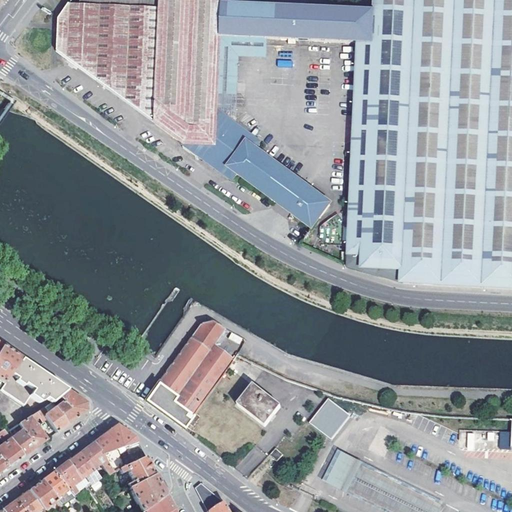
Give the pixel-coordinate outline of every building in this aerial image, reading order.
[(216,113),(220,37),(358,44),(354,130),(347,267),(401,284),(511,289),(511,0),(221,0),(222,7),(160,3),(160,9),(79,5),(75,5),(68,5),(58,19),(56,52),(231,181),(236,175),(312,229),(330,205),(243,141),(248,136),(216,113)] [(160,9),(160,3),(160,0),(79,0),(79,5),(160,9)] [(211,322),(200,324),(156,386),(144,402),(183,431),(193,417),(192,417),(189,415),(230,359),(217,349),(213,347),(222,334),(225,330),(211,322)] [(20,359),(2,347),(0,349),(0,381),(4,384),(20,359)] [(4,384),(0,389),(0,391),(22,407),(30,397),(40,405),(46,400),(51,403),(52,403),(55,401),(59,398),(68,392),(20,359),(4,384)] [(266,428),(281,407),(253,386),(238,406),(266,428)] [(62,403),(55,408),(66,426),(70,423),(85,412),(86,404),(68,392),(59,398),(60,401),(62,403)] [(309,423),(331,440),(350,415),(328,398),(309,423)] [(39,411),(44,419),(55,434),(63,428),(66,426),(55,408),(47,414),(43,408),(39,411)] [(39,411),(18,425),(36,448),(46,441),(33,422),(38,418),(41,422),(44,419),(39,411)] [(9,439),(23,458),(26,455),(36,448),(18,425),(14,428),(18,433),(9,439)] [(122,429),(117,425),(99,438),(92,443),(104,462),(111,474),(119,470),(123,468),(117,451),(124,448),(133,445),(137,443),(135,437),(122,429)] [(0,440),(2,444),(0,445),(0,459),(7,469),(11,467),(23,458),(9,439),(7,437),(5,433),(3,430),(0,432),(0,440)] [(486,432),(467,432),(467,449),(499,449),(499,431),(486,431),(486,432)] [(500,432),(500,448),(510,448),(510,431),(500,432)] [(100,465),(104,462),(92,443),(83,450),(78,454),(94,475),(97,472),(94,468),(100,465)] [(145,457),(137,443),(133,445),(124,448),(132,464),(145,457)] [(277,461),(282,454),(275,448),(269,455),(277,461)] [(442,511),(446,506),(338,453),(323,484),(380,511),(442,511)] [(70,459),(67,462),(80,480),(83,485),(85,488),(88,486),(97,480),(94,476),(94,475),(78,454),(70,459)] [(123,468),(119,470),(122,475),(127,472),(133,482),(127,485),(129,489),(154,475),(149,465),(145,457),(132,464),(123,468)] [(53,472),(72,496),(76,493),(72,487),(77,483),(80,488),(83,485),(80,480),(67,462),(66,463),(63,465),(53,472)] [(104,462),(100,465),(108,476),(111,474),(104,462)] [(41,481),(56,502),(58,504),(61,501),(58,497),(64,493),(68,499),(72,496),(53,472),(45,478),(41,481)] [(129,489),(140,511),(143,511),(163,498),(165,497),(154,475),(129,489)] [(97,480),(88,486),(93,493),(102,487),(99,483),(97,480)] [(27,491),(41,510),(43,511),(56,502),(41,481),(31,488),(27,491)] [(77,483),(72,487),(76,493),(81,489),(80,488),(77,483)] [(201,484),(195,489),(206,511),(229,511),(225,504),(201,484)] [(23,495),(14,501),(22,511),(38,511),(41,510),(27,491),(23,495)] [(171,511),(173,511),(165,497),(163,498),(165,500),(148,511),(171,511)] [(163,498),(143,511),(148,511),(165,500),(163,498)] [(1,511),(2,511),(22,511),(14,501),(5,507),(1,511)]
